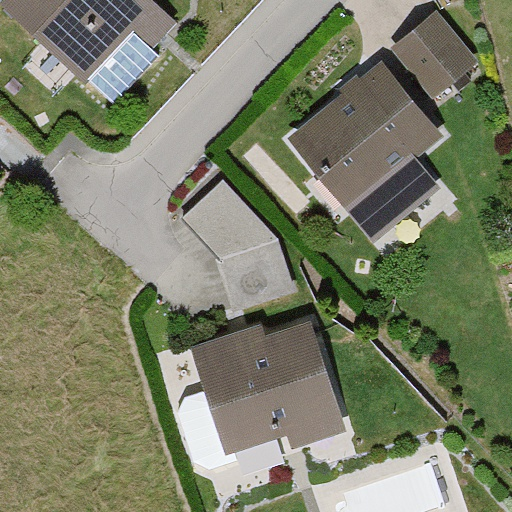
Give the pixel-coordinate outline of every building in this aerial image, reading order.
[(0,0),(0,20),(105,113),(154,59),(144,51),(167,26),(138,0),(0,0)] [(464,68),(422,17),(381,50),(423,101),(464,68)] [(432,144),(372,69),(277,144),(338,220),(432,144)] [(286,297),(270,245),(207,264),(223,316),(286,297)] [(277,435),(283,452),(333,434),(296,329),(261,342),(255,326),(176,354),(213,457),(277,435)]
